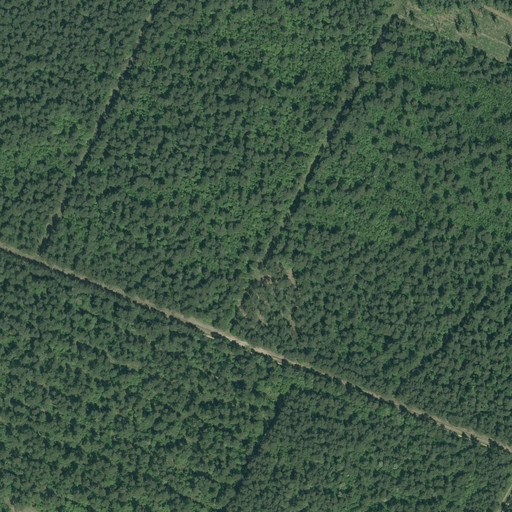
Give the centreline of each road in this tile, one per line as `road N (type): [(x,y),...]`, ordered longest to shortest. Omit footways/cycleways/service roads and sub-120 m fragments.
road 1 (track): [(511,451),(0,249)]
road 2 (track): [(226,340),(400,0)]
road 3 (track): [(36,264),(160,0)]
road 4 (track): [(511,267),(389,406)]
